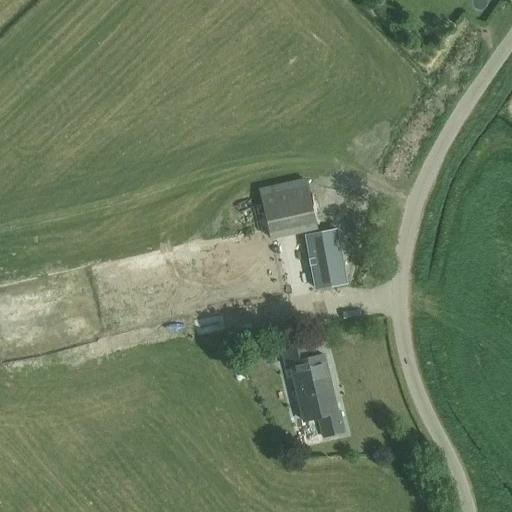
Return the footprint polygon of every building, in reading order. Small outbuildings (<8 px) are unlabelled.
[(258,192),(261,206),(268,236),(269,239),(315,229),(304,182),(258,192)] [(317,207),(322,230),(334,228),(329,205),(317,207)] [(309,259),(311,266),(315,289),(328,287),(332,287),(332,286),(345,283),(336,231),(305,237),(309,259)] [(257,294),(257,255),(180,255),(180,294),(257,294)] [(339,414),(334,415),(328,390),(330,389),(322,355),(310,358),(307,346),(282,352),(285,366),(289,365),(303,422),(317,419),(321,434),(342,429),(339,414)]
